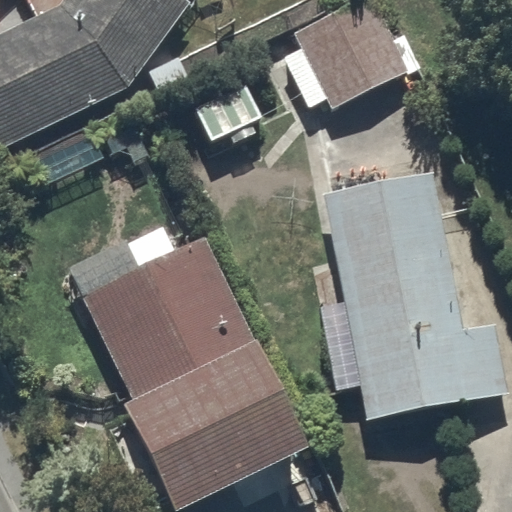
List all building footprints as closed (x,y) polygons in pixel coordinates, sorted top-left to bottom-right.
[(188,14),(168,0),(70,0),(56,19),(0,44),(0,162),(126,101),(188,14)] [(408,82),(370,4),(293,45),(330,120),(408,82)] [(262,130),(244,92),(191,118),(209,155),(262,130)] [(90,138),(25,165),(39,195),(102,168),(90,138)] [(462,340),(430,185),(320,207),(364,434),(507,405),(493,334),(462,340)] [(221,511),(306,471),(203,248),(173,264),(160,237),(123,254),(121,250),(66,277),(134,417),(120,424),(162,511),(221,511)]
